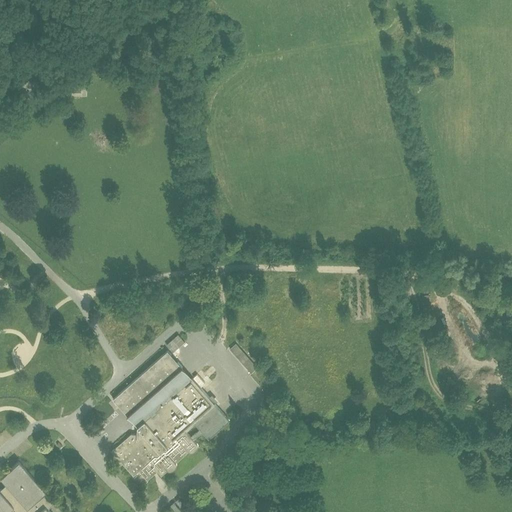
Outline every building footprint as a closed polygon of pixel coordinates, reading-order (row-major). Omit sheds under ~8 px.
[(80,92),(80,80),(62,80),(62,92),(80,92)] [(94,98),(76,99),(76,107),(95,106),(94,98)] [(132,326),(126,315),(115,320),(121,332),(132,326)] [(181,334),(170,344),(178,353),(189,343),(181,334)] [(69,362),(73,359),(75,362),(94,349),(90,344),(77,354),(75,352),(67,358),(69,362)] [(113,398),(120,406),(137,426),(137,434),(131,433),(112,450),(133,475),(139,470),(147,480),(157,470),(161,475),(167,469),(168,470),(169,470),(171,470),(173,470),(174,468),(176,466),(176,465),(176,464),(176,463),(176,462),(188,451),(189,451),(190,452),(192,452),(193,451),(194,451),(196,450),(197,448),(197,447),(198,445),(197,444),(185,430),(194,423),(209,439),(230,421),(168,350),(113,398)] [(67,399),(78,395),(77,392),(73,393),(70,385),(62,388),(67,399)] [(0,511),(50,511),(47,508),(53,503),(18,461),(0,476),(0,477),(5,484),(0,488),(0,511)]
